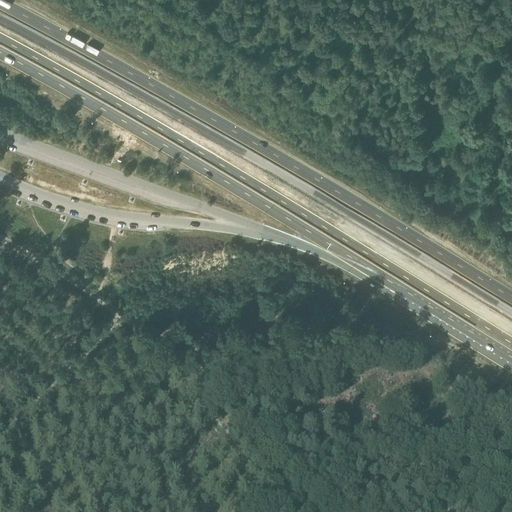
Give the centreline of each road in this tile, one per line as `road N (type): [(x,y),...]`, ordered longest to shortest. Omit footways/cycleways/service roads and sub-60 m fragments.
road 1 (motorway): [(511,307),(0,10)]
road 2 (motorway): [(0,41),(407,281)]
road 3 (track): [(300,511),(117,315),(0,428)]
road 4 (track): [(511,452),(409,429),(385,433),(324,459),(255,511)]
road 5 (motorway): [(260,231),(407,281)]
road 6 (track): [(0,235),(117,315)]
road 7 (motorway): [(407,281),(511,346)]
